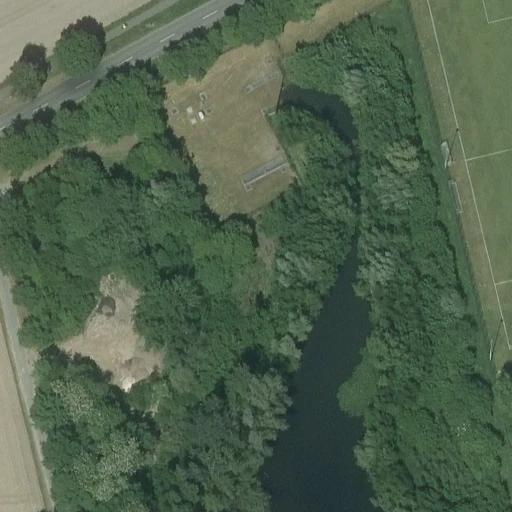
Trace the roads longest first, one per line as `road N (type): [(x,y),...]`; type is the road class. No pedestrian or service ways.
road 1 (tertiary): [(241,0),(0,131)]
road 2 (unclassified): [(0,280),(59,511)]
